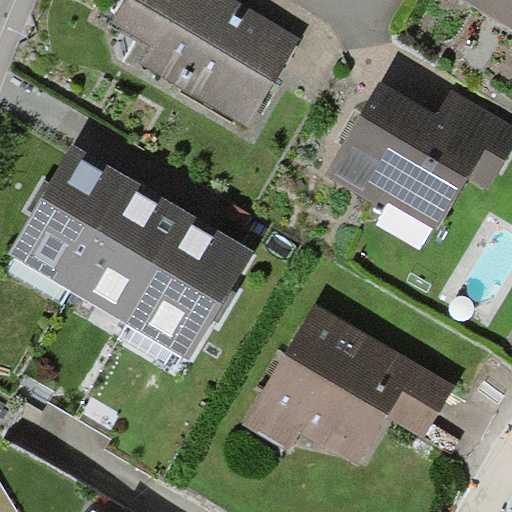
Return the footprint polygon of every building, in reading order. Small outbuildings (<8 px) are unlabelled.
[(290,44),(210,0),(129,0),(112,33),(142,50),(129,73),(239,134),(290,44)] [(511,0),(452,0),(511,35),(511,0)] [(384,90),(330,182),(387,215),(391,208),(436,234),(470,177),(492,190),(511,156),(511,121),(454,87),(435,120),(384,90)] [(77,148),(11,258),(60,288),(127,178),(77,148)] [(127,178),(60,288),(122,325),(189,215),(127,178)] [(189,215),(122,325),(195,369),(262,260),(189,215)] [(246,426),(290,452),(301,434),(359,468),(389,417),(426,440),(456,391),(317,308),(246,426)]
